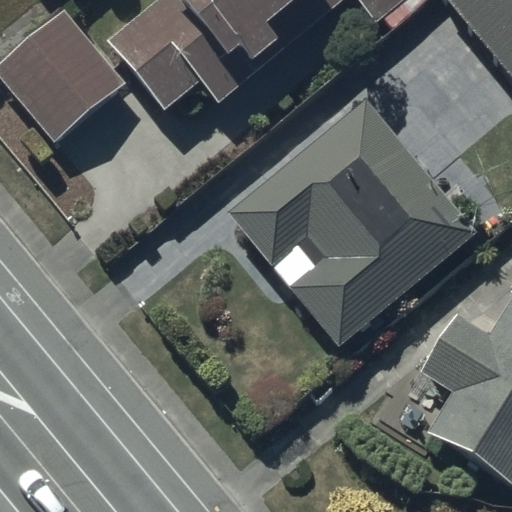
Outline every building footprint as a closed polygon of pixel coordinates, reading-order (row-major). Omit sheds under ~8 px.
[(177,0),(113,53),(167,117),(200,89),(220,113),(353,2),(375,29),(409,0),(177,0)] [(511,0),(443,0),(511,84),(511,0)] [(64,22),(0,76),(0,84),(56,150),(124,92),(64,22)] [(368,109),(231,224),(341,355),(478,239),(368,109)] [(511,319),(491,352),(462,333),(427,386),(460,408),(437,444),(511,492),(511,319)]
